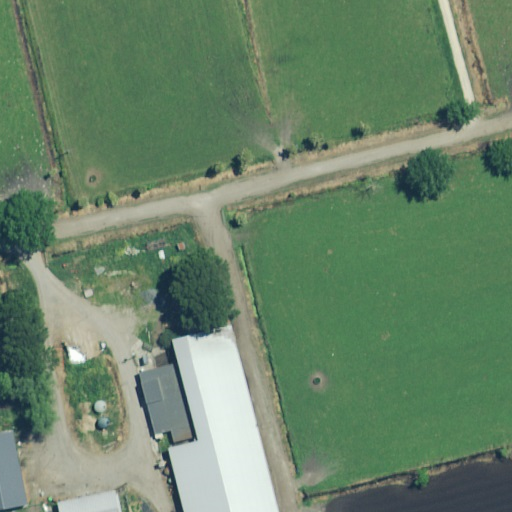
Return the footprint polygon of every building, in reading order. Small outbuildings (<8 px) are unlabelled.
[(175,234),(158,241),(166,261),(183,254),(175,234)] [(175,448),(169,449),(184,511),(278,511),(232,327),(174,341),(179,363),(139,373),(155,435),(170,431),(173,441),(198,435),(199,441),(175,447),(175,448)] [(92,415),(91,394),(78,395),(79,416),(92,415)] [(0,510),(28,505),(13,432),(0,435),(0,510)] [(119,511),(115,492),(59,504),(60,511),(119,511)]
